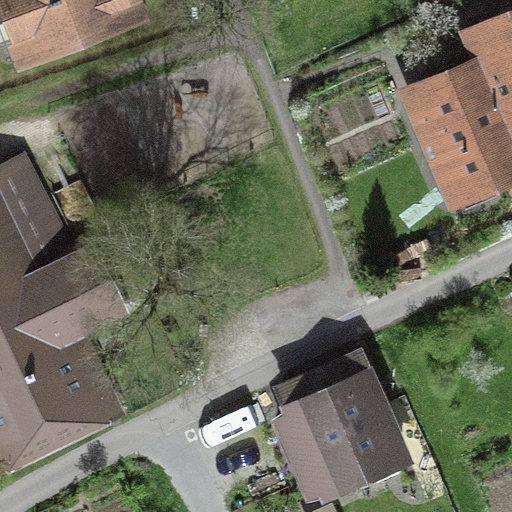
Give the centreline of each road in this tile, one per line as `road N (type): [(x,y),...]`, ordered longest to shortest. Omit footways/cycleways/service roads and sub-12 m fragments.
road 1 (residential): [(185,409),(511,257)]
road 2 (residential): [(2,511),(185,409)]
